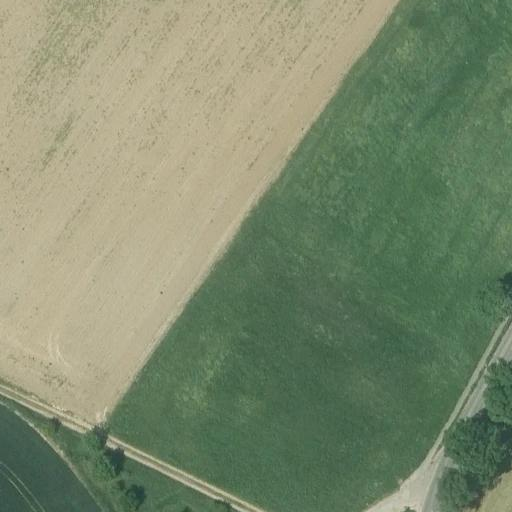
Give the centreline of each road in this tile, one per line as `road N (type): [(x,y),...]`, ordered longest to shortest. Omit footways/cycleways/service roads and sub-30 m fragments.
road 1 (track): [(250,511),(0,393)]
road 2 (secondary): [(435,491),(511,346)]
